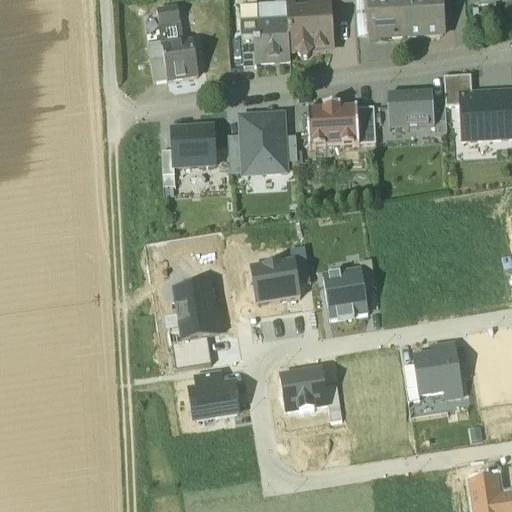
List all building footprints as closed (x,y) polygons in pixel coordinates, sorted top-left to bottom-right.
[(403,0),(366,0),(369,42),(406,40),(403,0)] [(403,0),(406,40),(442,38),(440,0),(403,0)] [(328,12),(312,13),(306,7),(287,9),(290,54),(297,54),(301,58),(307,58),(311,53),(327,52),(331,48),(328,12)] [(287,8),(258,9),(259,43),(254,43),(255,66),(256,66),(290,64),(290,54),(287,9),(287,8)] [(258,9),(240,9),(242,44),(254,43),(259,43),(258,9)] [(177,10),(157,13),(160,29),(179,26),(177,10)] [(254,43),(242,44),(244,70),(257,69),(256,66),(255,66),(254,43)] [(192,44),(163,49),(164,60),(168,82),(168,83),(198,79),(192,44)] [(164,60),(150,62),(153,84),(168,82),(164,60)] [(445,99),(446,109),(460,109),(460,98),(471,97),(471,79),(444,81),(445,99)] [(388,131),(434,129),(433,99),(433,95),(387,97),(388,131)] [(462,143),(511,140),(511,95),(471,97),(460,98),(460,109),(462,143)] [(445,99),(433,99),(434,129),(435,136),(447,135),(446,109),(445,99)] [(323,110),(306,111),(309,149),(359,146),(357,111),(357,108),(340,109),(340,107),(323,108),(323,110)] [(357,111),(359,146),(376,145),(374,110),(357,111)] [(244,176),(286,174),(286,166),(284,144),(283,119),(242,121),(243,144),(244,176)] [(213,129),(172,131),(173,152),(174,167),(214,166),(213,129)] [(284,144),(286,166),(297,165),(296,143),(284,144)] [(243,144),(227,144),(229,177),(244,176),(243,144)] [(173,152),(161,152),(163,188),(175,188),(174,167),(173,152)] [(294,263),(299,288),(311,286),(305,250),(293,252),(294,263)] [(361,272),(364,291),(376,289),(371,261),(360,263),(361,272)] [(294,263),(250,270),(256,307),(301,299),(299,288),(294,263)] [(323,278),(330,322),(368,315),(364,291),(361,272),(323,278)] [(173,292),(181,344),(207,340),(219,338),(210,286),(173,292)] [(211,366),(207,340),(181,344),(172,346),(176,371),(211,366)] [(442,355),(413,360),(414,365),(419,396),(444,392),(445,401),(462,398),(454,348),(441,350),(442,355)] [(419,396),(414,365),(403,367),(408,402),(419,400),(419,396)] [(324,386),(322,372),(280,379),(286,414),(287,414),(299,412),(299,414),(314,411),(314,409),(328,407),(324,386)] [(196,377),(198,391),(221,387),(219,373),(196,377)] [(336,384),(324,386),(328,407),(331,425),(343,423),(336,384)] [(233,385),(221,387),(198,391),(189,392),(194,422),(238,415),(233,385)] [(496,481),(471,485),(474,511),(511,511),(511,498),(499,500),(496,481)]
